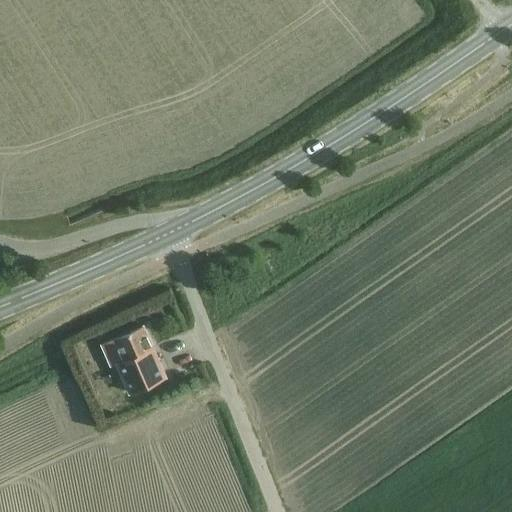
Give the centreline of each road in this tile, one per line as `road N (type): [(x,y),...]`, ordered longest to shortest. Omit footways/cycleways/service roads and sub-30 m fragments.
road 1 (secondary): [(165,235),(306,161),(511,22)]
road 2 (unclassified): [(278,511),(165,235)]
road 3 (secondary): [(0,307),(165,235)]
